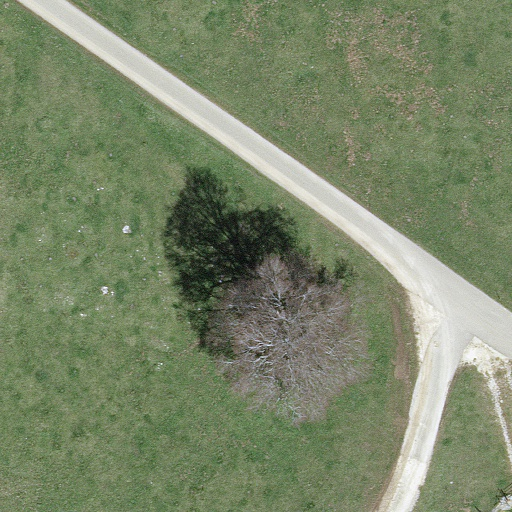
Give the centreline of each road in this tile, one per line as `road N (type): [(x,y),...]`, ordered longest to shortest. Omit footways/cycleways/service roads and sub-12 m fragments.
road 1 (track): [(37,0),(511,331)]
road 2 (track): [(392,511),(423,445),(452,289)]
road 3 (track): [(511,435),(491,358),(452,289)]
